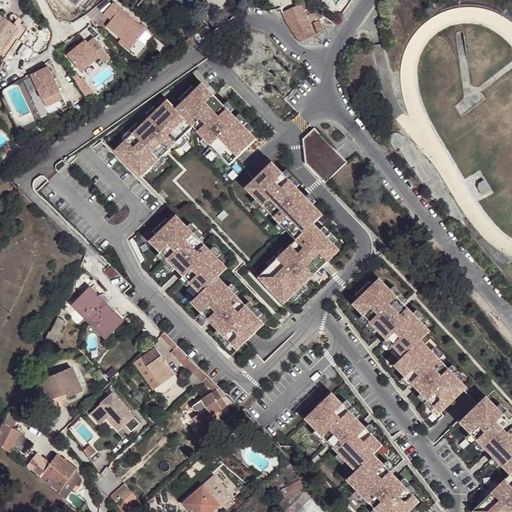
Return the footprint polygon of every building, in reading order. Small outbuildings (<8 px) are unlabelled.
[(115,2),(106,13),(114,20),(109,25),(124,38),(134,47),(149,29),(115,2)] [(310,22),(302,5),(285,14),(290,28),(300,23),(308,40),(316,35),(310,22)] [(4,16),(0,21),(0,57),(1,58),(7,49),(9,51),(18,38),(20,40),(28,28),(21,24),(19,26),(4,16)] [(323,28),(320,20),(315,23),(318,31),(323,28)] [(192,47),(200,42),(196,35),(188,41),(189,43),(192,47)] [(134,47),(124,38),(121,41),(132,50),(134,47)] [(88,42),(71,56),(85,73),(102,58),(107,64),(113,58),(97,39),(91,45),(88,42)] [(60,91),(48,67),(31,75),(43,100),(60,91)] [(184,102),(178,108),(194,126),(231,164),(258,139),(251,132),(237,118),(232,112),(225,105),(204,83),(198,89),(184,102)] [(181,98),(184,102),(198,89),(194,86),(181,98)] [(128,139),(117,149),(142,176),(152,166),(165,154),(176,143),(184,136),(194,126),(178,108),(169,99),(158,109),(151,116),(141,126),(128,139)] [(229,102),(225,105),(232,112),(236,109),(229,102)] [(148,113),(151,116),(158,109),(155,106),(148,113)] [(241,114),(237,118),(251,132),(255,129),(241,114)] [(124,135),(128,139),(141,126),(138,122),(124,135)] [(349,162),(316,128),(304,140),(307,164),(326,183),(349,162)] [(184,136),(176,143),(180,147),(187,140),(184,136)] [(165,154),(152,166),(156,170),(169,157),(165,154)] [(274,163),(248,188),(257,199),(270,212),(281,223),(287,230),(297,240),(315,223),(324,215),(314,204),(307,197),(298,187),(284,173),(274,163)] [(288,170),(284,173),(298,187),(301,184),(288,170)] [(163,189),(158,193),(164,199),(168,194),(163,189)] [(311,194),(307,197),(314,204),(318,201),(311,194)] [(270,212),(257,199),(254,202),(266,215),(270,212)] [(157,235),(151,241),(162,252),(175,266),(185,276),(192,283),(202,293),(219,276),(228,267),(218,257),(211,250),(200,239),(188,226),(177,215),(171,221),(157,235)] [(154,231),(157,235),(171,221),(168,218),(154,231)] [(332,218),(330,220),(336,226),(338,224),(332,218)] [(192,223),(188,226),(200,239),(204,235),(192,223)] [(297,240),(260,277),(285,303),(291,297),(306,283),(312,278),(319,271),(340,250),(334,243),(321,230),(315,223),(297,240)] [(287,230),(281,223),(277,226),(284,233),(287,230)] [(325,226),(321,230),(334,243),(338,239),(325,226)] [(136,241),(131,239),(130,240),(142,262),(145,259),(136,241)] [(215,246),(211,250),(218,257),(221,254),(215,246)] [(175,266),(162,252),(158,255),(171,269),(175,266)] [(319,271),(312,278),(315,281),(322,275),(319,271)] [(185,276),(181,279),(188,286),(192,283),(185,276)] [(202,293),(193,302),(203,312),(210,319),(220,329),(232,342),(239,349),(265,323),(259,317),(247,305),(236,294),(229,286),(219,276),(202,293)] [(361,299),(355,305),(366,316),(380,329),(390,339),(397,346),(407,356),(424,338),(433,330),(423,319),(416,313),(404,301),(392,289),(381,279),(375,285),(361,299)] [(358,295),(361,299),(375,285),(371,281),(358,295)] [(233,283),(229,286),(236,294),(239,290),(233,283)] [(306,283),(291,297),(295,301),(310,287),(306,283)] [(395,286),(392,289),(404,301),(408,298),(395,286)] [(74,306),(90,322),(108,304),(101,298),(94,290),(92,288),(74,306)] [(250,302),(247,305),(259,317),(262,314),(250,302)] [(108,304),(90,322),(107,338),(124,320),(122,318),(115,312),(108,304)] [(419,309),(416,313),(423,319),(426,316),(419,309)] [(210,319),(203,312),(199,316),(206,323),(210,319)] [(380,329),(366,316),(363,319),(376,333),(380,329)] [(59,318),(49,336),(57,341),(67,322),(59,318)] [(220,329),(216,333),(229,346),(232,342),(220,329)] [(174,346),(176,344),(167,335),(163,339),(171,349),(174,346)] [(407,356),(398,365),(409,376),(416,382),(426,392),(439,405),(445,411),(471,385),(465,379),(453,367),(442,356),(435,349),(424,338),(418,345),(407,356)] [(390,339),(386,342),(393,349),(397,346),(390,339)] [(438,345),(435,349),(442,356),(445,352),(438,345)] [(143,357),(159,380),(174,370),(158,347),(143,357)] [(151,385),(159,380),(143,357),(136,362),(151,385)] [(456,363),(453,367),(465,379),(468,375),(456,363)] [(71,366),(60,371),(68,391),(67,391),(69,395),(81,390),(71,366)] [(174,370),(159,380),(162,384),(177,373),(174,370)] [(40,379),(48,400),(54,397),(67,391),(68,391),(60,371),(40,379)] [(416,382),(409,376),(406,379),(412,386),(416,382)] [(208,384),(215,391),(219,388),(212,381),(208,384)] [(23,385),(11,408),(19,413),(31,389),(23,385)] [(219,388),(215,391),(203,400),(213,414),(232,400),(219,388)] [(67,391),(54,397),(56,401),(69,395),(67,391)] [(115,392),(92,413),(102,424),(109,417),(113,414),(125,426),(131,433),(142,422),(115,392)] [(318,409),(309,418),(320,429),(331,441),(342,452),(349,459),(359,470),(377,453),(386,444),(375,434),(369,427),(359,417),(345,403),(335,392),(326,401),(324,399),(316,407),(318,409)] [(426,392),(423,396),(436,408),(439,405),(426,392)] [(491,394),(465,419),(475,430),(488,445),(498,454),(504,461),(511,469),(511,415),(502,405),(491,394)] [(349,399),(345,403),(359,417),(363,413),(349,399)] [(511,408),(505,401),(502,405),(511,415),(511,408)] [(9,410),(3,422),(13,427),(19,416),(9,410)] [(125,426),(113,414),(109,417),(121,430),(125,426)] [(372,423),(369,427),(375,434),(379,431),(372,423)] [(331,441),(320,429),(316,433),(328,445),(331,441)] [(488,445),(475,430),(471,434),(485,448),(488,445)] [(93,444),(89,446),(95,454),(98,452),(93,444)] [(89,446),(86,449),(91,457),(95,454),(89,446)] [(51,483),(68,462),(50,447),(33,468),(51,483)] [(342,452),(338,456),(345,463),(349,459),(342,452)] [(359,470),(350,479),(360,489),(367,496),(378,507),(382,511),(409,511),(422,500),(416,494),(403,480),(394,470),(387,463),(377,453),(371,459),(359,470)] [(504,461),(498,454),(494,458),(500,464),(504,461)] [(391,460),(387,463),(394,470),(397,467),(391,460)] [(68,462),(51,483),(50,484),(57,490),(74,470),(68,462)] [(511,511),(511,474),(476,508),(479,511),(511,511)] [(407,477),(403,480),(416,494),(420,490),(407,477)] [(304,487),(300,480),(281,489),(285,497),(304,487)] [(136,507),(141,502),(125,483),(124,483),(112,495),(116,500),(121,495),(130,506),(134,510),(136,508),(136,507)] [(187,508),(191,511),(194,511),(195,511),(214,511),(221,506),(204,486),(184,504),(187,508)] [(367,496),(360,489),(357,492),(363,499),(367,496)] [(126,510),(130,506),(121,495),(116,500),(126,510)]
